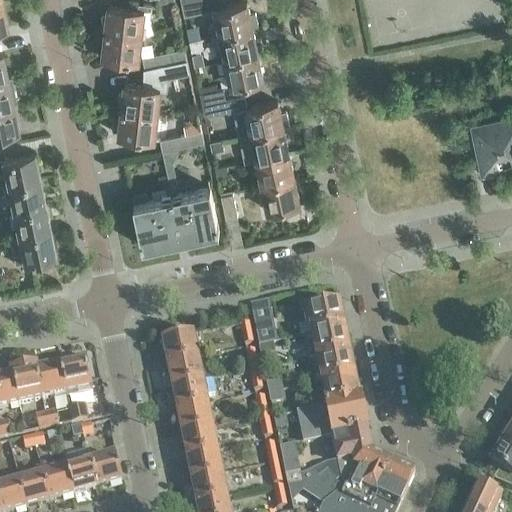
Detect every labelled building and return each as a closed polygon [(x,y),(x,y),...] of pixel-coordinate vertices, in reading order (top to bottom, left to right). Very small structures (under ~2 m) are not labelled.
[(215,9),(221,34),(252,28),(247,2),(226,7),(224,0),(198,0),(181,3),(184,15),(215,9)] [(103,14),(106,31),(142,35),(152,33),(150,21),(152,5),(139,3),(138,8),(109,5),(108,13),(103,14)] [(221,34),(226,61),(258,54),(252,28),(221,34)] [(142,35),(106,31),(103,56),(111,57),(113,62),(126,60),(130,60),(131,59),(139,60),(142,35)] [(191,52),(203,49),(201,38),(189,41),(191,52)] [(143,57),(145,69),(188,60),(185,48),(143,57)] [(0,78),(8,77),(3,52),(0,52),(0,78)] [(258,54),(226,61),(232,87),(264,80),(258,54)] [(119,92),(122,110),(158,114),(161,88),(165,89),(167,76),(190,72),(188,60),(145,69),(145,86),(125,83),(124,91),(119,92)] [(0,78),(0,106),(14,103),(8,77),(0,78)] [(203,105),(226,100),(224,88),(217,90),(216,84),(199,87),(203,105)] [(252,133),(284,126),(278,101),(247,108),(244,96),(226,100),(203,105),(205,116),(229,111),(234,110),(239,136),(252,133)] [(0,133),(19,129),(14,103),(0,106),(0,133)] [(158,114),(122,110),(119,135),(125,135),(126,140),(138,138),(143,138),(155,139),(158,114)] [(511,115),(470,124),(472,135),(480,176),(511,169),(511,115)] [(258,160),(289,153),(284,126),(252,133),(258,160)] [(185,134),(161,139),(163,151),(181,147),(205,143),(203,131),(185,134)] [(210,142),(212,152),(225,150),(222,139),(210,142)] [(147,192),(133,195),(135,204),(134,204),(142,239),(141,239),(142,245),(143,248),(159,245),(159,244),(176,240),(177,244),(177,243),(187,241),(188,241),(187,238),(203,235),(204,236),(219,232),(219,228),(218,223),(210,188),(209,188),(179,195),(172,162),(178,149),(163,152),(164,156),(168,173),(171,188),(165,189),(167,198),(155,200),(149,201),(147,192)] [(7,186),(41,179),(37,163),(35,163),(33,155),(34,155),(34,153),(0,160),(0,171),(4,170),(7,186)] [(263,186),(295,180),(289,153),(258,160),(263,186)] [(216,168),(218,178),(230,175),(228,165),(216,168)] [(44,194),(41,179),(7,186),(12,211),(43,205),(42,195),(44,194)] [(295,180),(263,186),(269,212),(287,208),(288,214),(300,211),(299,205),(301,205),(295,180)] [(234,194),(222,197),(227,220),(233,249),(245,247),(239,218),(234,194)] [(46,204),(43,205),(12,211),(17,236),(49,230),(47,221),(49,220),(46,204)] [(49,230),(17,236),(10,238),(15,264),(55,256),(55,255),(54,255),(52,246),(54,246),(51,230),(49,230)] [(295,340),(304,338),(345,329),(340,305),(308,311),(311,326),(293,329),(295,340)] [(268,320),(255,322),(254,322),(259,347),(273,344),(268,320)] [(248,324),(240,325),(244,346),(253,344),(248,324)] [(318,360),(350,353),(345,329),(304,338),(308,362),(318,360)] [(193,336),(164,342),(168,366),(198,360),(193,336)] [(275,354),(273,344),(259,347),(261,357),(275,354)] [(258,371),(255,352),(247,353),(250,373),(258,371)] [(355,376),(350,353),(318,360),(319,369),(324,368),(327,382),(327,383),(355,376)] [(71,365),(61,367),(68,396),(92,390),(86,362),(84,362),(83,359),(80,357),(72,359),(70,361),(71,365)] [(198,360),(168,366),(173,389),(203,383),(198,360)] [(37,368),(36,368),(43,401),(68,396),(61,367),(38,372),(37,368)] [(43,401),(36,368),(14,372),(21,405),(43,401)] [(258,371),(250,373),(254,392),(262,390),(258,371)] [(13,377),(0,380),(0,409),(21,405),(14,372),(12,373),(13,377)] [(360,400),(355,376),(327,383),(327,382),(322,383),(324,393),(329,392),(332,406),(360,400)] [(269,395),(283,392),(281,382),(267,385),(269,395)] [(203,383),(173,389),(178,412),(207,406),(203,383)] [(283,392),(269,395),(271,405),(285,402),(283,392)] [(256,400),(260,419),(268,418),(264,398),(256,400)] [(333,439),(367,431),(368,431),(362,399),(360,400),(332,406),(326,407),(326,408),(297,414),(304,445),(333,439)] [(207,406),(178,412),(183,435),(212,429),(207,406)] [(70,410),(72,423),(87,420),(84,407),(70,410)] [(56,413),(46,415),(48,429),(59,427),(56,413)] [(48,429),(46,415),(36,417),(39,431),(48,429)] [(274,418),(277,431),(288,429),(285,416),(274,418)] [(268,418),(260,419),(264,439),(271,437),(268,418)] [(0,424),(0,437),(0,439),(10,437),(7,423),(0,424)] [(91,426),(81,428),(84,438),(93,436),(91,426)] [(81,428),(72,430),(74,440),(84,438),(81,428)] [(212,429),(183,435),(187,459),(217,452),(212,429)] [(325,468),(313,473),(319,480),(327,473),(336,484),(345,478),(347,475),(352,468),(372,454),(367,431),(333,439),(338,465),(325,468)] [(58,441),(57,433),(47,435),(48,444),(58,441)] [(43,436),(33,438),(35,448),(45,446),(43,436)] [(33,438),(24,440),(26,450),(35,448),(33,438)] [(511,448),(504,443),(491,464),(511,477),(511,448)] [(265,446),(269,466),(277,464),(273,445),(265,446)] [(299,472),(294,447),(279,450),(285,475),(299,472)] [(217,452),(187,459),(192,482),(221,475),(217,452)] [(285,475),(292,511),(397,511),(415,474),(372,454),(352,468),(347,475),(345,478),(336,484),(327,473),(319,480),(309,487),(305,482),(301,483),(300,477),(299,472),(285,475)] [(115,457),(91,464),(98,490),(122,483),(115,457)] [(91,464),(67,471),(74,496),(98,490),(91,464)] [(277,464),(269,466),(273,486),(281,484),(277,464)] [(67,471),(43,477),(50,503),(74,496),(67,471)] [(319,480),(313,473),(301,478),(302,482),(305,482),(309,487),(319,480)] [(221,475),(192,482),(197,505),(226,499),(221,475)] [(43,477),(19,484),(26,509),(50,503),(43,477)] [(19,484),(0,489),(0,506),(1,511),(16,511),(26,509),(19,484)] [(478,487),(467,510),(470,511),(495,511),(502,498),(478,487)] [(286,507),(282,488),(274,489),(278,509),(286,507)] [(228,511),(226,499),(197,505),(198,511),(228,511)]
